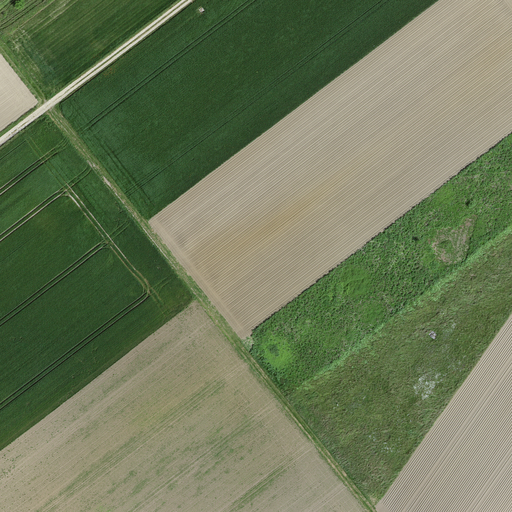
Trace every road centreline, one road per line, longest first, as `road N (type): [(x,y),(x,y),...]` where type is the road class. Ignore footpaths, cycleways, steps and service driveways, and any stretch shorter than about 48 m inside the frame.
road 1 (track): [(0,48),(377,511)]
road 2 (track): [(191,0),(0,143)]
